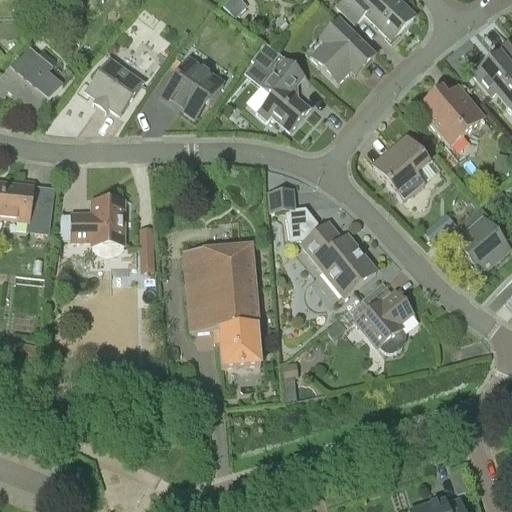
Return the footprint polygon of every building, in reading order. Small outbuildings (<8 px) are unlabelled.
[(246,10),(237,0),(232,0),(223,9),(234,21),(246,10)] [(354,28),(364,18),(390,44),(413,21),(391,0),(370,0),(366,4),(361,0),(346,0),(336,11),(354,28)] [(53,11),(42,1),(36,7),(47,18),(53,11)] [(44,24),(51,32),(65,19),(58,11),(44,24)] [(322,49),(309,62),(336,89),(349,77),(353,81),(360,75),(374,60),(339,24),(318,45),(322,49)] [(511,51),(506,45),(491,58),(494,61),(472,79),(490,101),(494,98),(509,117),(511,114),(511,51)] [(265,48),(251,63),(254,65),(255,66),(267,76),(270,79),(266,84),(260,91),(270,100),(260,111),(255,117),(266,126),(271,121),(289,136),(309,113),(296,102),(290,97),(296,89),(303,81),(283,64),(265,48)] [(8,72),(0,82),(0,102),(1,104),(7,96),(28,114),(34,119),(38,115),(45,106),(47,107),(61,90),(46,77),(51,71),(51,70),(55,66),(41,55),(37,59),(29,52),(10,74),(8,72)] [(194,124),(204,110),(207,112),(222,90),(187,65),(161,100),(194,124)] [(118,121),(142,88),(118,71),(114,76),(104,68),(84,96),(95,104),(94,105),(107,114),(108,113),(118,121)] [(471,132),(483,122),(462,98),(451,107),(440,94),(417,113),(449,151),(472,132),(471,132)] [(414,180),(427,169),(405,143),(391,154),(396,159),(376,176),(402,208),(423,190),(414,180)] [(0,223),(28,227),(28,223),(36,224),(34,237),(47,238),(50,212),(30,209),(32,192),(0,187),(0,223)] [(272,196),(268,196),(270,217),(273,216),(285,215),(289,246),(305,244),(300,248),(322,275),(331,287),(340,280),(352,295),(375,277),(353,250),(348,254),(340,244),(326,227),(320,232),(304,212),(293,213),(292,194),(272,196)] [(487,206),(495,217),(509,206),(501,194),(487,206)] [(59,219),(57,246),(70,246),(92,246),(92,250),(94,250),(121,250),(122,250),(122,205),(91,205),(91,219),(70,220),(59,219)] [(480,279),(507,256),(481,224),(453,247),(480,279)] [(444,239),(434,227),(423,236),(434,249),(444,239)] [(259,370),(250,251),(250,249),(201,252),(200,253),(184,254),(191,337),(217,335),(220,373),(259,370)] [(153,254),(138,254),(139,276),(153,276),(153,254)] [(338,326),(326,335),(332,343),(344,334),(355,325),(377,352),(378,352),(380,355),(383,358),(386,359),(391,359),(395,357),(401,353),(400,352),(403,349),(404,345),(404,341),(402,337),(400,334),(401,333),(397,328),(411,317),(395,297),(392,300),(373,314),(371,311),(368,314),(364,309),(360,304),(336,323),(338,326)] [(8,360),(37,368),(41,351),(12,344),(8,360)] [(282,368),(283,384),(294,383),(297,382),(296,367),(282,368)] [(144,390),(157,392),(160,375),(147,373),(144,390)]
